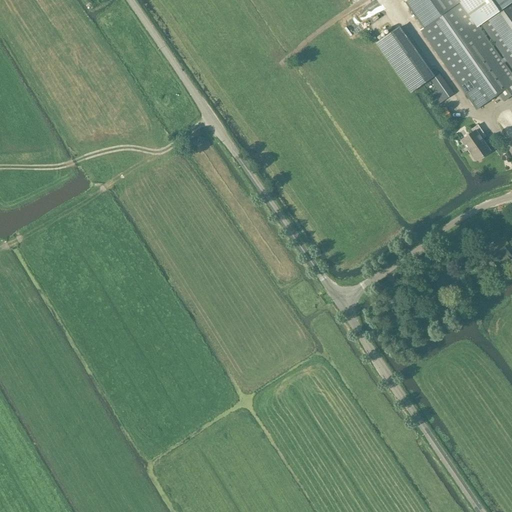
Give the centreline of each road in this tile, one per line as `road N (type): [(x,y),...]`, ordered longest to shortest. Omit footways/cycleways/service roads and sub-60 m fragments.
road 1 (tertiary): [(335,298),(132,0)]
road 2 (tertiary): [(480,511),(335,298)]
road 3 (track): [(0,166),(65,164),(128,148),(159,152),(210,113)]
road 4 (unclassified): [(335,298),(477,207),(511,200)]
